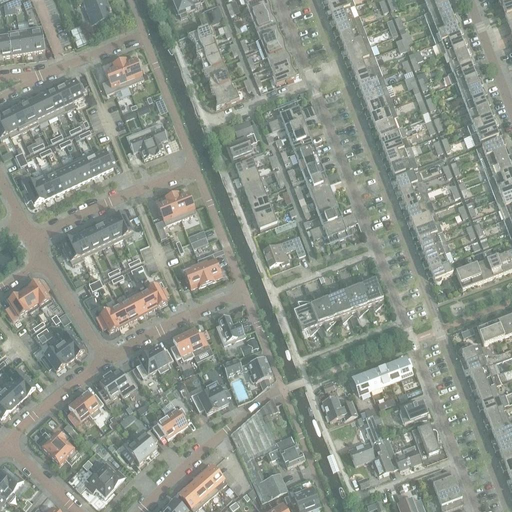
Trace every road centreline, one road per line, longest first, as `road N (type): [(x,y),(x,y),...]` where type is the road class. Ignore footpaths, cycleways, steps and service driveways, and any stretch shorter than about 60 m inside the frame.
road 1 (residential): [(510,511),(340,70)]
road 2 (residential): [(311,81),(457,458)]
road 3 (residential): [(141,511),(255,404),(282,389)]
road 4 (residential): [(274,293),(206,123)]
road 5 (residential): [(32,241),(194,167)]
road 6 (residential): [(105,358),(243,291)]
road 7 (residential): [(194,167),(142,35)]
road 8 (residential): [(243,291),(194,167)]
road 9 (residential): [(206,123),(157,0)]
road 10 (residential): [(329,511),(282,389)]
road 11 (residential): [(9,444),(105,358)]
road 12 (residential): [(352,500),(308,386)]
road 13 (residential): [(511,113),(468,0)]
